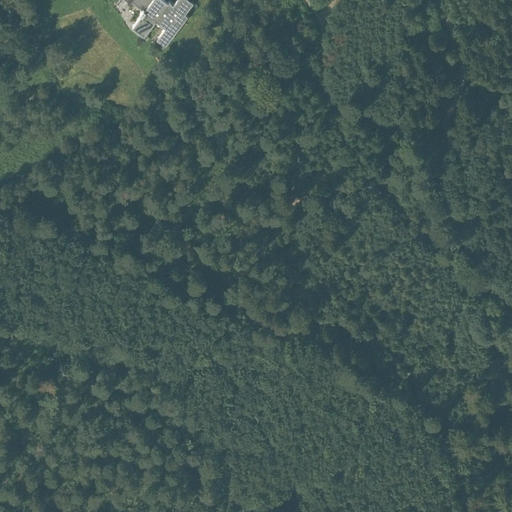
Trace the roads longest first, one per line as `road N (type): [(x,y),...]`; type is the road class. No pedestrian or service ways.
road 1 (unknown): [(17,511),(28,413),(175,372),(205,349),(291,203)]
road 2 (track): [(511,325),(458,241),(435,183),(463,71),(435,0)]
road 3 (unknown): [(291,203),(437,163),(511,75)]
road 4 (unknown): [(291,203),(299,145),(325,82),(320,19),(306,0)]
